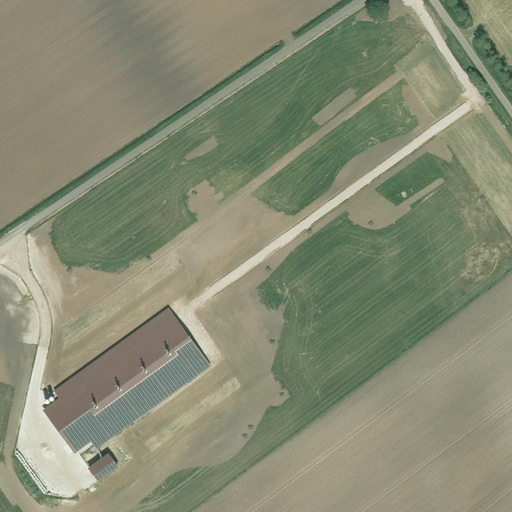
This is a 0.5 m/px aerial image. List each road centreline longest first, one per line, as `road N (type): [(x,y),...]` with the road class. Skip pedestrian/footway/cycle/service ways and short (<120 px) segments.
road 1 (unclassified): [(0,244),(364,0)]
road 2 (unclassified): [(511,113),(431,0)]
